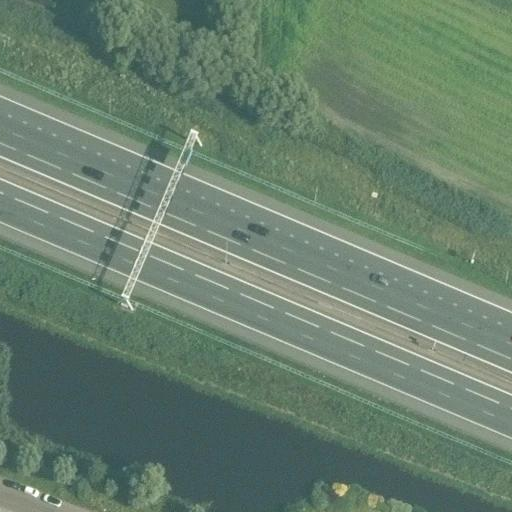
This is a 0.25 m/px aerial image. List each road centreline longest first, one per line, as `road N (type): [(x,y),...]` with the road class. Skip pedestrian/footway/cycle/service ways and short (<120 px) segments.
road 1 (motorway): [(511,352),(0,135)]
road 2 (motorway): [(0,203),(511,419)]
